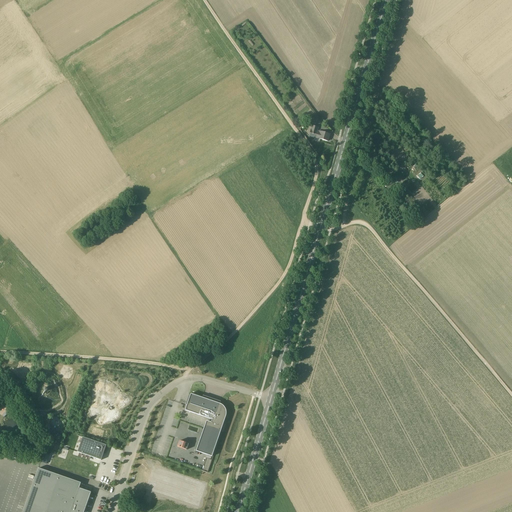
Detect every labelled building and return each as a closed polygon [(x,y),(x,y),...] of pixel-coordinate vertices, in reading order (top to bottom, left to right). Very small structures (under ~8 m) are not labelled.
[(318,128),(311,126),(309,136),(328,141),(330,134),(317,131),(318,128)] [(211,423),(207,421),(196,451),(212,457),(221,431),(223,432),(226,423),(224,423),(226,416),(226,415),(226,414),(227,413),(226,412),(226,411),(226,410),(226,409),(225,408),(224,407),(223,406),(222,405),(221,405),(221,404),(220,404),(221,401),(203,395),(203,398),(191,394),(191,395),(189,394),(185,405),(187,405),(185,410),(212,420),(211,423)] [(107,450),(105,449),(107,445),(83,437),(78,452),(101,460),(104,452),(106,453),(107,450)] [(187,450),(189,444),(179,441),(177,447),(187,450)] [(90,492),(80,488),(81,483),(80,482),(41,469),(39,468),(23,511),(84,511),(91,492),(90,492)]
